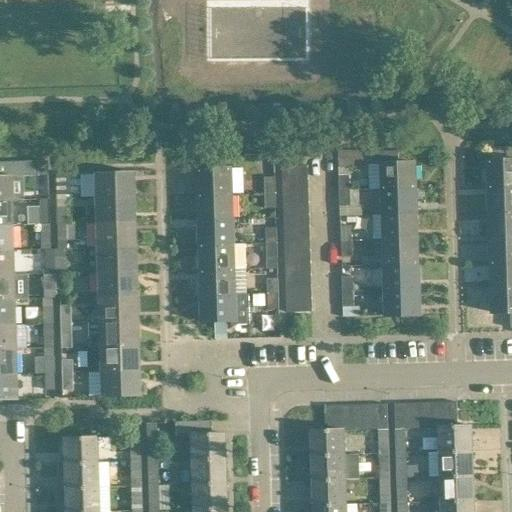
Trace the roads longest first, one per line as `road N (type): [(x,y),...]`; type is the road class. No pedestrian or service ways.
road 1 (residential): [(511,372),(264,386)]
road 2 (residential): [(262,511),(264,386)]
